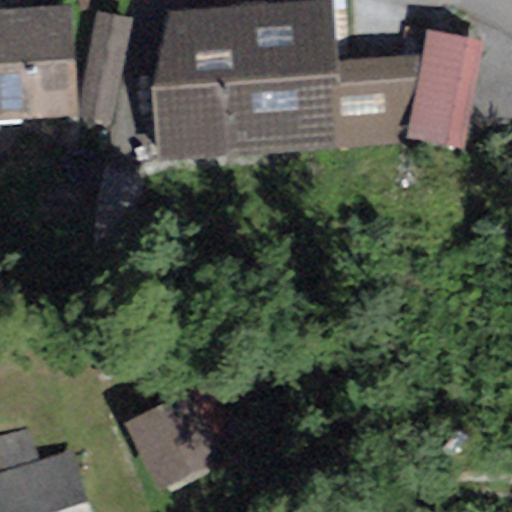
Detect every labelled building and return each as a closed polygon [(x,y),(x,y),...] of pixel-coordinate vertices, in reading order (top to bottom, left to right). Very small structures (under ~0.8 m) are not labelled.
[(151,161),(416,136),(461,145),(481,44),(424,33),(416,73),(414,58),(331,65),(325,0),(162,16),(145,92),(151,161)] [(0,122),(74,117),(66,7),(0,12),(0,122)] [(110,124),(130,21),(95,14),(74,117),(110,124)] [(190,367),(187,313),(162,314),(164,369),(190,367)] [(168,400),(118,426),(147,485),(200,457),(168,400)] [(0,437),(0,511),(85,511),(67,452),(39,460),(29,429),(0,437)]
